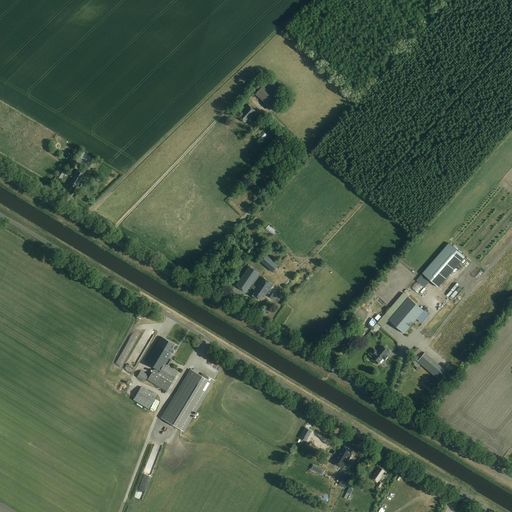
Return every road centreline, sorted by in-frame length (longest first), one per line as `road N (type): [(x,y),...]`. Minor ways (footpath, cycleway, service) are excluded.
road 1 (tertiary): [(511,477),(0,172)]
road 2 (unclassified): [(493,511),(0,214)]
road 3 (track): [(79,220),(300,0)]
road 4 (track): [(183,281),(303,146),(276,112)]
road 5 (track): [(107,235),(241,95)]
road 6 (unknown): [(390,404),(418,328),(434,309),(424,296)]
